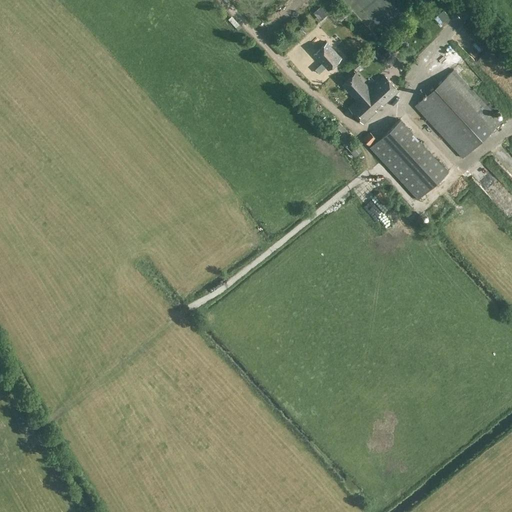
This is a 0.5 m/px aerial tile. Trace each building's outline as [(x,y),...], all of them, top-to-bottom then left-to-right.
[(318,5),(307,15),(315,22),(325,12),(318,5)] [(447,6),(434,18),(441,24),(452,12),(447,6)] [(328,70),(341,58),(326,42),(313,54),(322,63),(315,69),(319,73),(325,67),(328,70)] [(462,157),(501,121),(453,70),(414,106),(462,157)] [(356,101),(349,108),(363,123),(377,111),(375,109),(380,104),(382,106),(399,91),(384,75),(370,88),(355,73),(342,85),(356,101)] [(418,198),(448,170),(400,119),(370,147),(418,198)] [(361,148),(335,122),(327,130),(353,156),(361,148)] [(370,132),(363,139),(369,145),(376,139),(370,132)] [(397,213),(388,208),(379,222),(387,227),(397,213)]
